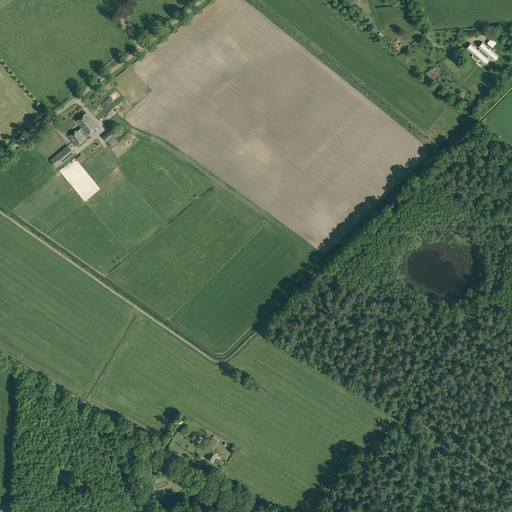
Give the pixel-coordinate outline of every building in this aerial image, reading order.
[(493,47),(497,42),(492,37),(487,42),(493,47)] [(471,44),(466,49),(473,54),(471,56),(477,62),(479,60),(484,64),(488,59),(487,58),(489,56),(494,61),(498,56),(490,49),(492,47),(488,44),(487,46),(483,42),(478,47),(480,48),(478,50),(471,44)] [(77,130),(78,131),(82,128),(88,135),(97,127),(85,113),(76,121),(81,127),(77,130)] [(69,136),(77,146),(85,139),(78,131),(77,130),(69,136)] [(109,131),(102,137),(112,148),(118,143),(109,131)] [(50,160),(56,168),(74,153),(67,146),(63,149),(50,160)] [(209,442),(215,445),(218,441),(215,439),(216,437),(213,436),(212,437),(209,442)] [(206,458),(213,462),(218,454),(211,449),(206,458)]
